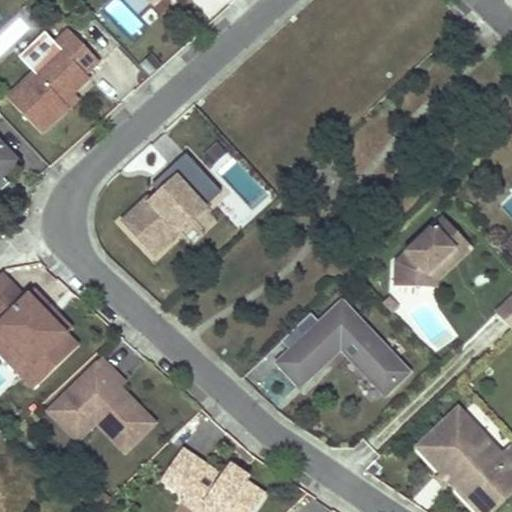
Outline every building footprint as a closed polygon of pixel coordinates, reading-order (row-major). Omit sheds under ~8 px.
[(73,95),(89,79),(86,75),(99,62),(69,30),(54,44),(59,48),(6,98),(41,135),(41,134),(68,109),(64,104),(73,95)] [(73,95),(64,104),(68,109),(78,100),(73,95)] [(3,177),(19,162),(0,142),(0,190),(9,183),(3,177)] [(122,221),(154,255),(177,234),(178,234),(205,209),(205,208),(221,193),(186,154),(159,179),(167,187),(159,194),(151,202),(147,199),(122,221)] [(152,186),(159,194),(167,187),(159,179),(152,186)] [(438,221),(449,233),(453,229),(442,217),(438,221)] [(427,277),(465,241),(453,229),(449,233),(438,221),(394,263),(393,287),(427,288),(427,277)] [(438,282),(473,249),(465,241),(427,277),(427,288),(437,288),(438,282)] [(67,334),(28,294),(25,297),(2,273),(0,274),(0,335),(31,368),(26,373),(38,386),(79,346),(67,334)] [(73,329),(33,289),(28,294),(67,334),(73,329)] [(511,298),(496,314),(511,330),(511,298)] [(299,384),(341,346),(385,393),(405,374),(342,306),(322,325),(311,314),(280,342),(291,353),(280,364),(299,384)] [(31,368),(0,335),(0,356),(33,391),(38,386),(26,373),(31,368)] [(119,388),(118,388),(115,390),(106,381),(114,373),(101,360),(52,408),(69,425),(74,421),(86,433),(95,423),(125,453),(154,424),(119,388)] [(124,383),(114,373),(106,381),(115,390),(118,388),(119,388),(124,383)] [(86,433),(74,421),(69,425),(52,408),(48,412),(77,441),(86,433)] [(511,443),(501,454),(457,408),(416,448),(441,474),(449,483),(473,509),(511,472),(511,443)] [(245,483),(226,470),(221,477),(182,451),(162,480),(185,496),(181,502),(195,511),(198,511),(205,503),(217,511),(253,511),(264,496),(245,483)] [(248,479),(229,466),(226,470),(245,483),(248,479)] [(476,511),(492,511),(511,493),(511,472),(473,509),(476,511)] [(449,483),(441,474),(435,479),(443,488),(449,483)] [(217,511),(205,503),(198,511),(217,511)]
